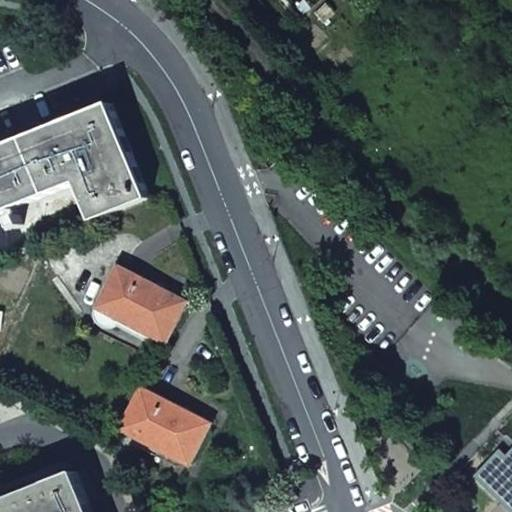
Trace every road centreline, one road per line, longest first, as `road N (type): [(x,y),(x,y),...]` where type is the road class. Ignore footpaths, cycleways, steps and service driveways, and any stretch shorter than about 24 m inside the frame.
road 1 (residential): [(345,508),(183,102),(136,33),(90,0)]
road 2 (residential): [(120,511),(96,455),(38,422)]
